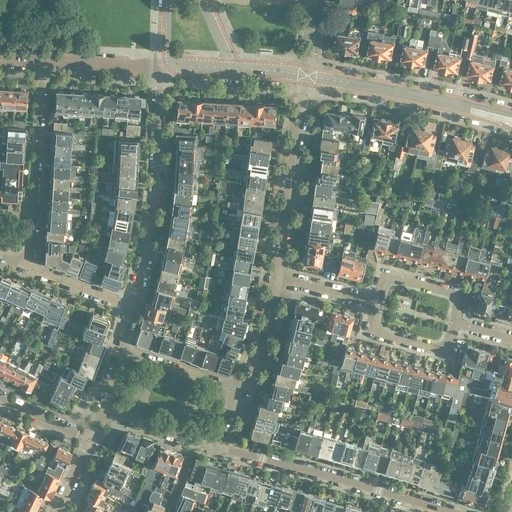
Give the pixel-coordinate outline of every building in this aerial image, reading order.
[(477,0),(477,3),(476,7),(487,9),(488,5),(489,0),(477,0)] [(501,0),(489,0),(488,5),(487,9),(498,12),(501,0)] [(511,0),(501,0),(498,12),(498,13),(509,16),(511,0)] [(395,43),(396,37),(397,38),(398,35),(400,35),(402,24),(396,23),(394,34),(391,36),(384,35),(383,40),(379,58),(379,60),(385,61),(385,59),(387,59),(387,58),(392,59),(392,57),(393,57),(395,43)] [(410,25),(403,24),(401,35),(407,36),(410,25)] [(437,31),(431,29),(430,36),(428,46),(434,48),(437,31)] [(338,33),(336,33),(334,49),(338,49),(338,51),(345,52),(348,35),(349,32),(343,31),(342,33),(338,33)] [(379,58),(383,40),(384,35),(384,33),(369,31),(367,38),(369,39),(367,52),(368,52),(367,54),(372,55),(371,57),(373,57),(373,59),(379,60),(379,58)] [(348,35),(345,52),(354,54),(354,52),(358,53),(359,50),(362,37),(356,36),(356,33),(349,32),(348,35)] [(467,55),(466,57),(470,58),(468,66),(469,66),(467,75),(471,76),(471,78),(479,79),(483,61),(484,57),(477,55),(474,54),(478,35),(472,34),(471,39),(468,50),(467,55)] [(436,36),(434,48),(438,49),(438,51),(437,51),(435,59),(436,59),(434,68),(438,69),(438,70),(440,71),(439,72),(445,73),(446,72),(450,54),(450,52),(451,47),(447,41),(442,40),(442,38),(436,36)] [(465,37),(461,54),(467,55),(468,50),(471,39),(465,37)] [(403,44),(400,58),(401,58),(401,61),(405,61),(405,63),(412,64),(416,45),(410,44),(409,45),(403,44)] [(416,45),(412,64),(416,65),(420,67),(421,65),(425,66),(427,57),(429,49),(423,48),(423,46),(416,45)] [(495,58),(501,60),(502,54),(504,48),(497,47),(495,58)] [(446,72),(445,73),(451,74),(451,73),(454,74),(454,72),(458,73),(461,63),(462,57),(461,56),(461,54),(457,53),(456,53),(450,52),(450,54),(446,72)] [(501,60),(500,63),(507,65),(509,56),(502,54),(501,60)] [(483,61),(479,79),(487,81),(487,80),(491,81),(494,72),(496,65),(495,64),(496,61),(492,60),(491,58),(484,56),(484,57),(483,61)] [(511,68),(503,66),(502,74),(500,83),(504,84),(504,86),(511,88),(511,84),(511,68)] [(8,90),(2,89),(1,108),(13,109),(14,90),(13,90),(12,89),(9,88),(8,90)] [(14,90),(13,109),(24,109),(26,109),(27,91),(26,91),(25,89),(22,89),(20,91),(14,90)] [(56,92),(55,111),(56,111),(62,111),(62,114),(63,117),(67,118),(67,117),(67,114),(68,93),(63,93),(62,91),(59,91),(58,93),(56,92)] [(67,114),(67,117),(79,118),(79,117),(79,115),(79,112),(81,94),(75,94),(74,92),(71,92),(69,93),(68,93),(67,114)] [(81,94),(79,112),(91,113),(92,94),(92,95),(87,94),(86,93),(83,93),(82,94),(81,94)] [(92,94),(91,113),(103,114),(105,95),(92,94)] [(105,95),(103,114),(115,114),(116,96),(115,96),(114,95),(111,94),(109,96),(105,95)] [(115,115),(115,120),(127,121),(127,116),(128,97),(127,97),(126,95),(123,95),(122,96),(116,96),(115,114),(115,115)] [(127,116),(127,121),(134,121),(134,117),(134,116),(139,116),(141,98),(139,98),(138,96),(135,96),(133,97),(128,97),(127,116)] [(177,107),(177,120),(177,121),(179,121),(179,122),(189,122),(189,120),(190,100),(189,101),(185,100),(184,98),(180,98),(179,100),(178,100),(178,101),(176,102),(176,106),(177,107)] [(190,100),(189,120),(189,122),(201,123),(201,121),(202,101),(197,101),(196,99),(192,98),(191,100),(190,100)] [(202,101),(201,121),(201,123),(213,124),(213,122),(214,102),(210,102),(209,100),(204,100),(203,101),(202,101)] [(214,102),(213,122),(213,124),(221,124),(221,132),(225,133),(225,124),(225,122),(227,103),(222,102),(220,100),(216,100),(215,102),(214,102)] [(227,103),(225,122),(225,133),(229,133),(229,125),(238,125),(238,123),(239,103),(238,103),(237,101),(233,101),(232,103),(227,103)] [(239,103),(238,123),(238,125),(237,135),(242,136),(242,125),(250,126),(250,124),(251,104),(250,104),(249,102),(245,102),(244,104),(239,103)] [(251,104),(250,124),(250,126),(262,126),(262,124),(263,104),(262,104),(262,103),(257,102),(256,104),(251,104)] [(275,125),(276,106),(275,105),(273,104),(269,103),(268,105),(264,105),(264,104),(263,104),(262,124),(262,126),(274,127),(275,125)] [(325,128),(325,129),(331,130),(331,133),(322,132),(321,138),(335,140),(336,131),(339,114),(326,112),(325,119),(324,119),(324,120),(323,120),(322,126),(323,126),(323,127),(325,128)] [(350,132),(352,116),(339,114),(338,121),(336,131),(341,132),(341,131),(350,132)] [(365,116),(352,114),(350,132),(362,134),(363,132),(365,119),(365,116)] [(367,131),(362,151),(368,152),(369,145),(380,147),(381,143),(386,121),(378,119),(374,118),(373,121),(372,120),(372,122),(369,122),(367,131)] [(382,139),(381,143),(388,144),(387,148),(388,149),(390,150),(392,151),(394,150),(395,150),(397,139),(395,139),(398,126),(398,125),(398,123),(394,122),(386,121),(382,139)] [(55,125),(55,131),(66,132),(67,126),(67,123),(57,122),(55,122),(55,125)] [(126,131),(126,135),(126,136),(138,136),(139,125),(137,125),(126,124),(126,131)] [(0,137),(7,138),(24,139),(25,134),(26,133),(27,130),(25,129),(25,128),(23,128),(23,127),(12,127),(8,127),(7,135),(0,134),(0,137)] [(400,145),(394,168),(398,169),(399,165),(401,165),(404,149),(417,152),(422,131),(420,130),(419,128),(416,128),(416,129),(413,128),(413,130),(409,130),(408,132),(407,131),(404,145),(404,146),(400,145)] [(422,131),(417,152),(428,155),(425,167),(433,169),(434,167),(438,149),(439,147),(433,146),(434,144),(433,143),(435,136),(431,135),(431,133),(429,132),(429,131),(426,130),(424,131),(422,131)] [(53,137),(52,140),(54,141),(54,142),(71,143),(77,144),(78,144),(78,138),(84,138),(84,133),(73,132),(72,132),(66,132),(55,131),(54,136),(53,137)] [(176,146),(195,147),(195,135),(179,134),(179,135),(177,135),(176,140),(174,141),(174,145),(176,146)] [(249,149),(269,152),(270,147),(271,147),(272,142),(270,142),(270,140),(268,140),(254,137),(253,144),(250,143),(250,144),(238,143),(238,147),(249,149)] [(438,149),(434,167),(440,169),(443,158),(456,161),(456,158),(461,140),(459,139),(458,137),(455,137),(454,138),(452,137),(451,139),(447,139),(445,146),(444,146),(444,148),(443,150),(438,149)] [(24,140),(24,139),(7,138),(7,139),(0,138),(0,144),(2,145),(2,149),(24,150),(24,145),(26,144),(26,141),(24,140)] [(114,140),(113,147),(113,152),(118,152),(121,152),(138,153),(138,148),(139,148),(140,143),(138,143),(138,141),(136,141),(136,139),(126,139),(121,138),(121,140),(114,140)] [(321,138),(320,149),(337,151),(338,141),(335,140),(321,138)] [(456,158),(456,161),(468,165),(467,171),(474,173),(476,161),(471,159),(473,153),(472,153),(474,145),(470,144),(470,142),(468,141),(467,140),(464,139),(463,140),(461,140),(456,158)] [(52,148),(52,151),(53,152),(53,153),(71,154),(71,148),(85,149),(85,144),(78,144),(77,144),(71,143),(54,142),(53,147),(52,148)] [(194,159),(195,153),(195,147),(176,146),(176,151),(175,152),(175,156),(176,157),(176,158),(194,159)] [(481,164),(480,167),(487,169),(494,171),(495,167),(500,149),(498,149),(497,147),(494,146),(492,147),(491,147),(490,150),(486,148),(484,156),(483,156),(481,164)] [(500,149),(495,167),(494,171),(503,173),(503,170),(510,171),(510,170),(511,164),(510,163),(511,157),(511,155),(508,154),(509,151),(507,151),(506,149),(503,148),(502,150),(500,149)] [(24,150),(2,149),(2,159),(23,160),(23,156),(25,155),(25,152),(24,151),(24,150)] [(231,158),(248,161),(267,164),(268,158),(269,158),(270,154),(269,153),(269,152),(249,149),(252,150),(251,155),(249,155),(245,155),(245,156),(232,154),(231,158)] [(320,149),(319,155),(319,156),(319,157),(320,156),(322,157),(321,160),(338,163),(339,159),(336,158),(337,151),(320,149)] [(113,152),(113,163),(117,163),(137,164),(137,159),(139,159),(139,154),(138,154),(138,153),(121,152),(118,152),(113,152)] [(51,159),(51,161),(52,163),(52,164),(70,165),(70,159),(83,160),(84,155),(71,154),(53,153),(53,158),(51,159)] [(194,159),(176,158),(175,162),(175,163),(175,167),(175,168),(175,169),(194,170),(194,159)] [(246,171),(246,172),(265,175),(266,173),(267,174),(268,169),(266,169),(267,164),(248,161),(231,158),(231,162),(243,164),(243,165),(247,165),(247,166),(250,166),(249,172),(246,171)] [(0,199),(1,199),(1,200),(17,200),(21,200),(21,201),(21,196),(24,196),(24,188),(21,187),(23,160),(2,159),(0,159),(0,199)] [(321,160),(320,171),(337,173),(338,163),(321,160)] [(113,163),(112,173),(117,173),(119,174),(136,175),(137,170),(138,170),(138,165),(137,165),(137,164),(117,163),(113,163)] [(50,169),(50,173),(51,174),(51,175),(73,176),(74,176),(75,165),(70,165),(52,164),(52,169),(50,169)] [(193,181),(194,170),(175,169),(175,170),(174,174),(175,175),(174,180),(193,181)] [(243,176),(245,177),(244,183),(264,186),(264,185),(265,185),(266,181),(265,180),(265,175),(246,172),(232,170),(232,173),(243,175),(243,176)] [(317,176),(316,182),(332,184),(333,178),(336,178),(337,173),(320,171),(319,175),(318,175),(317,174),(316,174),(316,175),(317,176)] [(116,180),(116,184),(136,186),(136,181),(137,181),(138,176),(136,176),(136,175),(119,174),(117,173),(116,179),(116,180)] [(49,180),(49,184),(50,185),(50,186),(68,187),(69,187),(69,180),(82,181),(82,177),(73,176),(51,175),(51,180),(49,180)] [(347,175),(346,186),(353,187),(355,176),(347,175)] [(193,181),(174,180),(174,181),(174,185),(174,186),(174,191),(192,193),(193,181)] [(315,182),(314,193),(333,195),(335,195),(335,196),(344,197),(345,192),(335,190),(335,191),(331,190),(332,185),(332,184),(316,182),(315,182)] [(112,183),(111,195),(115,195),(135,197),(135,196),(136,196),(137,191),(135,191),(136,186),(116,184),(112,183)] [(244,197),(244,198),(262,201),(263,196),(264,195),(265,192),(263,190),(263,188),(246,185),(245,193),(234,192),(234,196),(244,197)] [(49,192),(49,195),(50,196),(50,197),(68,198),(68,191),(81,192),(81,188),(69,187),(68,187),(50,186),(50,191),(49,192)] [(360,197),(367,198),(369,188),(362,186),(360,197)] [(434,199),(436,191),(429,189),(428,191),(427,196),(427,197),(434,199)] [(378,190),(376,201),(382,202),(385,191),(378,190)] [(192,193),(174,191),(174,195),(173,196),(172,200),(173,201),(173,202),(191,204),(192,198),(192,193)] [(314,199),(313,205),(336,208),(337,202),(334,202),(335,196),(335,195),(333,195),(314,193),(313,193),(315,193),(315,194),(313,195),(313,198),(314,199)] [(445,202),(447,196),(439,194),(437,200),(445,202)] [(111,195),(110,205),(115,205),(133,208),(133,207),(135,207),(135,202),(134,202),(135,197),(115,195),(111,195)] [(445,202),(445,203),(457,206),(458,199),(447,196),(445,202)] [(50,207),(49,208),(67,209),(68,202),(68,198),(50,197),(50,202),(48,203),(48,206),(50,207)] [(491,206),(490,214),(503,218),(508,198),(501,197),(499,204),(491,206)] [(225,206),(242,209),(260,212),(261,208),(263,206),(263,203),(262,201),(244,198),(243,204),(226,201),(225,206)] [(432,204),(431,207),(443,210),(445,203),(433,200),(432,204)] [(191,208),(191,204),(173,202),(173,203),(172,204),(172,207),(172,208),(172,213),(190,216),(191,208)] [(110,205),(109,215),(111,215),(113,216),(122,217),(132,219),(133,208),(115,205),(110,205)] [(311,215),(311,217),(331,219),(332,213),(335,214),(336,208),(313,205),(312,210),(311,211),(310,214),(311,215)] [(379,206),(375,223),(379,224),(384,207),(379,206)] [(49,217),(49,219),(67,220),(67,212),(83,214),(84,210),(67,209),(49,208),(49,213),(48,213),(48,216),(49,217)] [(240,221),(258,224),(259,219),(261,218),(261,215),(260,213),(260,212),(242,209),(241,216),(229,214),(228,219),(240,221)] [(489,214),(479,212),(478,219),(487,221),(489,214)] [(189,221),(190,216),(172,213),(171,217),(170,218),(170,221),(170,222),(170,224),(188,227),(189,221)] [(375,214),(365,213),(363,223),(374,224),(375,214)] [(109,219),(108,225),(112,226),(119,227),(130,230),(131,224),(132,219),(122,217),(113,216),(111,215),(109,215),(109,219)] [(500,217),(490,215),(488,225),(498,228),(500,217)] [(310,223),(309,228),(329,231),(331,219),(311,217),(311,218),(309,219),(309,222),(310,223)] [(511,220),(511,219),(503,218),(501,228),(509,231),(511,220)] [(48,229),(48,230),(64,231),(66,231),(67,220),(49,219),(48,223),(47,224),(47,227),(48,229)] [(238,232),(238,233),(256,236),(257,231),(259,230),(260,227),(258,225),(258,224),(240,221),(239,228),(229,226),(228,231),(234,232),(238,232)] [(363,224),(353,222),(352,228),(361,231),(363,224)] [(389,235),(384,252),(389,253),(390,255),(393,256),(395,254),(400,238),(393,236),(395,231),(394,231),(396,224),(392,223),(389,235)] [(170,224),(169,225),(169,228),(169,229),(168,234),(186,238),(188,227),(170,224)] [(95,228),(94,232),(110,236),(109,236),(128,240),(130,230),(119,227),(112,226),(111,232),(95,228)] [(307,240),(325,242),(327,243),(332,243),(333,237),(336,238),(348,240),(349,235),(342,233),(337,232),(329,231),(309,228),(308,234),(307,235),(307,238),(307,239),(307,240)] [(411,241),(406,257),(411,259),(412,261),(415,261),(417,260),(417,261),(422,244),(415,242),(416,237),(418,229),(414,228),(413,233),(411,241)] [(46,235),(46,240),(63,241),(64,231),(48,230),(47,234),(46,235)] [(400,238),(395,254),(400,256),(401,258),(404,258),(406,257),(411,241),(413,233),(402,230),(400,238)] [(422,244),(417,261),(423,262),(423,263),(426,264),(427,263),(428,263),(433,246),(427,245),(430,232),(425,230),(422,244)] [(237,244),(255,247),(255,242),(257,241),(258,238),(256,236),(238,233),(234,232),(233,240),(229,239),(229,243),(233,243),(237,244)] [(377,232),(375,239),(373,249),(378,250),(379,252),(382,253),(384,251),(384,252),(389,235),(377,232)] [(186,238),(168,234),(167,239),(166,240),(166,243),(166,244),(166,246),(184,249),(186,238)] [(109,236),(108,246),(125,252),(127,241),(128,240),(109,236)] [(433,246),(428,263),(434,265),(434,266),(437,267),(438,266),(440,267),(444,249),(438,248),(440,237),(436,236),(433,247),(433,246)] [(46,240),(46,245),(47,246),(46,250),(62,252),(63,241),(46,240)] [(306,251),(306,252),(323,254),(324,248),(332,250),(332,243),(327,243),(325,242),(307,240),(306,245),(305,246),(304,249),(306,251)] [(495,240),(492,252),(498,254),(501,242),(495,240)] [(444,249),(440,267),(445,268),(445,269),(448,270),(450,269),(451,270),(455,252),(457,244),(446,242),(444,249)] [(455,252),(451,270),(456,271),(456,272),(460,273),(461,272),(462,272),(466,255),(460,254),(463,243),(459,242),(456,252),(455,252)] [(231,255),(235,256),(253,259),(254,258),(255,255),(254,253),(255,247),(237,244),(233,244),(231,255)] [(466,255),(462,272),(467,274),(468,275),(471,276),(472,275),(473,275),(478,258),(480,248),(469,245),(466,255)] [(97,251),(96,254),(98,255),(101,256),(103,257),(124,264),(121,263),(123,258),(125,258),(126,255),(124,254),(125,253),(125,252),(108,246),(107,246),(105,253),(100,251),(99,251),(97,251)] [(184,249),(166,246),(165,247),(164,250),(165,251),(164,257),(182,260),(189,262),(190,258),(183,256),(184,249)] [(344,246),(337,273),(343,275),(343,276),(346,277),(348,276),(349,276),(353,259),(346,257),(347,252),(346,251),(348,246),(344,246)] [(478,258),(473,275),(478,277),(479,278),(482,279),(483,278),(484,278),(486,271),(487,271),(487,270),(489,263),(490,261),(483,260),(486,250),(480,248),(478,258)] [(45,253),(45,256),(46,257),(46,263),(59,268),(59,267),(66,270),(69,261),(62,259),(62,252),(46,250),(46,251),(46,252),(45,253)] [(323,254),(306,252),(305,257),(303,258),(303,261),(304,262),(304,264),(321,266),(326,267),(325,270),(336,273),(338,262),(339,262),(339,259),(340,257),(334,256),(333,257),(327,257),(328,255),(323,254)] [(69,261),(66,270),(67,270),(66,271),(77,275),(79,269),(82,260),(72,255),(69,261)] [(353,259),(349,276),(354,277),(355,279),(358,280),(359,279),(361,279),(366,258),(359,256),(358,256),(354,255),(353,259)] [(235,256),(233,268),(250,271),(251,266),(252,266),(253,265),(254,263),(253,262),(252,261),(253,259),(235,256)] [(102,258),(101,262),(106,264),(109,265),(106,273),(121,278),(123,271),(122,270),(124,264),(103,257),(102,258)] [(161,266),(161,267),(179,272),(180,271),(177,271),(178,265),(181,266),(181,264),(186,266),(186,267),(193,268),(194,264),(189,262),(182,260),(164,257),(163,261),(162,262),(161,265),(161,266)] [(92,262),(84,259),(81,270),(79,275),(81,275),(81,276),(84,277),(85,277),(91,279),(93,273),(95,273),(99,262),(93,259),(92,262)] [(489,263),(487,270),(498,272),(499,266),(497,265),(489,263)] [(159,277),(159,278),(174,283),(176,276),(178,277),(179,272),(161,267),(160,272),(159,273),(159,276),(159,277)] [(233,268),(231,280),(248,283),(249,277),(250,277),(252,276),(252,275),(251,274),(250,273),(250,271),(233,268)] [(477,307),(474,308),(477,313),(480,312),(481,312),(482,314),(485,315),(487,313),(489,314),(492,301),(494,297),(494,293),(489,292),(491,284),(487,283),(490,272),(497,274),(498,272),(487,270),(487,271),(486,271),(484,278),(483,282),(481,290),(480,293),(477,307)] [(93,280),(93,281),(100,283),(115,289),(116,289),(119,288),(122,279),(121,278),(106,273),(104,272),(102,277),(99,277),(95,275),(93,280)] [(1,277),(0,279),(0,293),(4,296),(11,281),(10,280),(10,279),(7,278),(6,279),(1,277)] [(157,284),(156,289),(172,293),(174,294),(186,297),(187,292),(175,289),(175,288),(173,288),(174,283),(159,278),(158,279),(158,280),(157,282),(157,284)] [(224,292),(229,292),(246,295),(247,290),(249,289),(249,286),(248,285),(248,283),(231,280),(229,289),(225,288),(224,292)] [(11,281),(4,296),(2,300),(12,304),(14,300),(21,285),(20,285),(20,283),(17,282),(15,283),(11,281)] [(21,285),(14,300),(9,311),(13,312),(16,305),(22,308),(23,304),(31,288),(27,286),(25,287),(21,285)] [(31,288),(23,304),(24,305),(22,308),(32,312),(34,307),(40,293),(36,291),(36,289),(33,288),(32,289),(31,288)] [(155,295),(153,300),(171,305),(173,299),(170,299),(172,293),(156,289),(156,290),(155,291),(154,294),(155,295)] [(229,292),(226,304),(245,307),(246,303),(245,301),(246,295),(229,292)] [(45,294),(40,293),(34,307),(32,311),(43,316),(50,297),(49,296),(49,295),(46,294),(45,294)] [(52,298),(50,297),(42,317),(58,323),(66,303),(57,299),(56,298),(53,296),(52,298)] [(184,296),(181,308),(171,305),(153,300),(152,304),(166,308),(166,309),(187,316),(191,317),(196,319),(200,301),(191,298),(184,296)] [(411,306),(411,299),(404,299),(404,297),(397,297),(396,306),(411,306)] [(295,310),(294,314),(313,319),(315,319),(323,321),(328,322),(330,311),(326,310),(327,309),(317,306),(317,305),(312,304),(312,305),(306,304),(306,303),(301,301),(301,302),(300,302),(299,301),(296,303),(297,304),(296,305),(295,305),(294,310),(295,310)] [(492,301),(489,314),(507,318),(511,319),(511,306),(510,306),(492,301)] [(146,310),(145,315),(162,320),(166,308),(152,304),(148,303),(147,304),(146,304),(145,309),(146,310)] [(64,313),(63,316),(69,318),(70,315),(72,310),(71,310),(73,306),(68,304),(66,308),(64,313)] [(226,304),(224,315),(242,319),(243,313),(244,313),(245,307),(226,304)] [(197,319),(214,325),(215,325),(226,329),(243,335),(244,331),(247,320),(242,319),(224,315),(217,314),(199,311),(197,319)] [(330,311),(328,322),(326,328),(333,330),(330,340),(335,341),(337,331),(342,314),(337,313),(336,311),(333,311),(332,312),(330,311)] [(90,326),(106,332),(110,323),(108,318),(99,315),(98,314),(96,313),(95,314),(93,313),(88,325),(90,326)] [(140,327),(141,327),(136,341),(137,343),(156,350),(162,333),(156,331),(160,320),(144,314),(140,327)] [(292,325),(292,326),(311,330),(310,330),(313,319),(294,314),(293,319),(291,319),(290,324),(292,325)] [(342,314),(337,331),(344,333),(342,343),(346,344),(349,334),(353,318),(348,316),(347,314),(344,314),(343,315),(342,314)] [(69,318),(63,316),(59,327),(66,330),(70,319),(69,318)] [(90,326),(86,337),(102,343),(104,337),(105,336),(106,334),(106,333),(106,332),(90,326)] [(290,332),(289,337),(308,342),(311,330),(292,326),(291,326),(292,326),(292,327),(290,327),(289,331),(290,332)] [(58,329),(53,327),(46,345),(52,347),(58,329)] [(67,331),(60,329),(58,335),(65,337),(67,331)] [(226,329),(222,341),(231,344),(239,347),(241,342),(243,341),(243,338),(243,337),(243,335),(226,329)] [(162,333),(156,350),(157,351),(157,350),(164,352),(164,353),(168,354),(174,337),(162,333)] [(88,344),(86,350),(101,356),(102,354),(103,354),(104,352),(103,351),(106,344),(102,343),(86,337),(84,336),(82,341),(88,344)] [(185,340),(179,358),(180,357),(183,358),(183,359),(185,360),(186,359),(190,360),(190,361),(196,344),(197,340),(187,336),(185,340)] [(174,337),(168,354),(173,356),(173,355),(179,358),(185,340),(184,341),(174,337)] [(287,348),(286,349),(305,353),(308,342),(289,337),(288,342),(286,343),(285,346),(287,348)] [(218,352),(212,369),(216,370),(226,374),(229,372),(235,358),(237,357),(237,355),(237,353),(239,347),(225,342),(221,355),(217,353),(218,352)] [(39,349),(29,344),(27,348),(38,353),(39,349)] [(196,344),(190,361),(197,364),(201,365),(206,348),(196,345),(196,344)] [(465,351),(459,372),(460,373),(468,375),(470,376),(478,348),(467,345),(466,351),(465,351)] [(82,361),(97,367),(98,365),(99,365),(100,363),(99,362),(101,356),(86,350),(78,347),(76,352),(77,353),(76,358),(82,361)] [(206,348),(201,365),(205,367),(212,369),(218,352),(206,348)] [(345,349),(341,365),(339,370),(347,372),(344,381),(348,383),(351,373),(352,368),(356,351),(352,350),(351,349),(348,348),(346,349),(345,349)] [(488,351),(478,348),(470,376),(475,377),(481,379),(486,361),(488,351)] [(305,353),(286,349),(286,350),(284,351),(283,354),(285,355),(283,360),(282,360),(300,365),(306,366),(307,362),(302,361),(304,353),(305,354),(305,353)] [(59,353),(53,350),(49,357),(56,361),(59,353)] [(356,351),(352,368),(358,370),(357,377),(358,377),(357,382),(360,383),(363,371),(368,354),(363,353),(362,351),(359,351),(358,352),(356,351)] [(368,354),(363,371),(374,374),(379,357),(374,356),(373,354),(371,354),(369,355),(368,354)] [(374,374),(373,378),(380,380),(379,384),(383,386),(384,382),(386,377),(390,360),(386,359),(385,357),(382,356),(380,358),(379,357),(374,374)] [(496,370),(501,371),(511,374),(511,359),(500,356),(496,370)] [(280,367),(279,372),(296,376),(297,376),(300,365),(282,360),(282,361),(280,362),(279,365),(280,367)] [(391,361),(390,360),(386,377),(384,382),(395,385),(401,363),(396,362),(396,360),(393,360),(391,361)] [(7,361),(0,375),(0,376),(10,381),(17,366),(7,361)] [(17,366),(10,381),(12,382),(13,383),(14,384),(15,384),(20,386),(27,372),(28,371),(32,363),(28,361),(26,365),(24,369),(17,366)] [(72,369),(87,376),(93,378),(94,376),(95,376),(96,374),(95,373),(97,367),(82,361),(78,371),(72,369)] [(401,363),(395,385),(394,388),(406,391),(408,383),(412,366),(408,365),(407,363),(404,362),(402,364),(401,363)] [(27,372),(20,386),(20,387),(31,392),(33,387),(38,377),(43,366),(39,364),(33,375),(27,372)] [(408,383),(406,391),(417,393),(424,369),(419,367),(418,366),(415,365),(413,367),(412,366),(408,383)] [(70,373),(67,379),(76,384),(82,387),(83,385),(84,384),(85,383),(85,381),(87,376),(72,369),(66,366),(64,370),(70,373)] [(425,369),(424,369),(417,393),(428,396),(428,395),(435,372),(430,370),(429,369),(426,368),(425,369)] [(484,379),(490,381),(511,387),(511,374),(501,371),(487,368),(484,379)] [(273,382),(273,383),(290,387),(293,388),(296,376),(279,372),(278,371),(278,373),(276,373),(275,377),(276,378),(275,383),(273,382)] [(435,372),(428,395),(436,397),(435,401),(439,402),(440,396),(441,392),(446,375),(441,374),(440,372),(437,371),(436,372),(435,372)] [(455,421),(463,390),(468,375),(460,373),(447,419),(455,421)] [(441,392),(440,396),(448,398),(447,403),(450,404),(453,395),(458,378),(457,378),(452,377),(452,375),(449,374),(447,375),(446,375),(441,392)] [(49,384),(49,385),(71,394),(73,389),(74,389),(75,387),(75,386),(76,384),(67,379),(60,376),(57,382),(51,379),(41,375),(39,379),(49,384)] [(470,376),(468,375),(463,390),(488,398),(489,395),(491,392),(484,390),(472,387),(475,377),(470,376)] [(35,383),(48,388),(53,391),(49,400),(51,401),(51,402),(53,403),(54,402),(62,406),(66,405),(71,394),(49,385),(37,379),(35,383)] [(486,386),(484,390),(491,392),(489,395),(493,396),(508,400),(511,401),(511,387),(490,381),(488,387),(486,386)] [(267,394),(284,398),(287,399),(290,387),(273,383),(273,384),(271,385),(270,388),(271,389),(270,394),(267,393),(267,394)] [(464,391),(460,403),(469,406),(472,393),(464,391)] [(265,400),(264,406),(279,409),(281,410),(290,412),(291,408),(282,405),(284,398),(267,394),(267,395),(265,396),(264,399),(265,400)] [(488,398),(485,411),(508,417),(509,412),(510,412),(511,410),(511,407),(511,406),(511,404),(508,404),(488,398)] [(366,402),(356,399),(355,400),(354,405),(365,408),(366,404),(366,402)] [(344,404),(337,402),(335,409),(334,410),(342,413),(344,404)] [(258,416),(276,420),(282,422),(283,417),(277,416),(279,409),(264,406),(261,405),(261,406),(259,408),(258,410),(259,412),(258,416)] [(389,408),(379,405),(377,411),(388,414),(389,408)] [(353,418),(363,421),(367,410),(356,407),(353,418)] [(400,411),(390,408),(388,414),(398,416),(400,411)] [(410,411),(403,409),(401,416),(408,418),(410,411)] [(389,414),(378,411),(376,419),(387,422),(389,414)] [(482,423),(504,430),(505,428),(506,427),(507,426),(507,424),(506,423),(508,417),(485,411),(484,415),(486,416),(484,423),(482,423)] [(256,415),(253,426),(272,431),(277,432),(280,422),(276,421),(276,420),(258,416),(256,415)] [(401,418),(390,415),(388,422),(399,425),(401,418)] [(416,415),(416,416),(414,421),(422,423),(423,417),(416,415)] [(410,420),(401,418),(400,425),(410,427),(412,420),(410,420)] [(315,420),(310,419),(307,432),(299,430),(297,437),(296,440),(295,445),(294,447),(296,447),(297,449),(299,450),(301,449),(306,450),(312,433),(315,420)] [(11,440),(17,429),(2,422),(0,421),(0,441),(8,446),(10,443),(11,440)] [(414,421),(413,421),(411,428),(421,431),(423,423),(422,423),(414,421)] [(483,428),(481,436),(501,442),(502,440),(503,439),(504,438),(504,436),(503,435),(504,430),(482,423),(480,427),(483,428)] [(434,427),(424,424),(422,432),(433,434),(434,427)] [(272,431),(253,426),(252,426),(252,427),(253,427),(252,429),(251,430),(250,434),(251,434),(250,435),(252,438),(253,438),(254,440),(259,441),(261,440),(265,441),(265,442),(269,444),(270,443),(294,448),(294,447),(296,440),(297,437),(277,432),(272,431)] [(452,430),(441,427),(439,433),(451,436),(452,430)] [(11,440),(10,443),(21,448),(24,440),(28,434),(17,428),(17,429),(11,440)] [(323,436),(317,453),(318,453),(319,455),(322,456),(323,455),(328,456),(334,439),(330,438),(331,434),(324,432),(323,436)] [(115,453),(112,459),(122,464),(126,455),(129,456),(131,452),(136,443),(137,440),(139,436),(134,434),(134,435),(128,433),(125,434),(123,437),(121,440),(120,443),(119,446),(115,453)] [(312,433),(306,450),(307,450),(308,452),(311,453),(312,452),(317,453),(323,436),(312,433)] [(24,440),(21,448),(28,451),(30,447),(38,450),(39,447),(45,450),(48,444),(27,434),(28,434),(24,440)] [(355,445),(350,462),(352,463),(352,465),(355,465),(356,464),(361,466),(367,448),(370,437),(366,436),(362,447),(355,445)] [(471,446),(475,447),(498,454),(499,448),(501,448),(501,446),(501,444),(501,443),(501,442),(481,436),(479,444),(476,443),(472,441),(471,446)] [(140,446),(139,445),(134,456),(148,461),(152,451),(153,446),(151,446),(153,441),(154,440),(142,437),(143,437),(141,440),(140,446)] [(334,439),(328,456),(329,456),(330,458),(333,459),(334,458),(339,459),(345,442),(334,439)] [(450,440),(446,451),(452,453),(454,448),(453,448),(455,442),(450,440)] [(367,448),(361,466),(363,466),(364,468),(366,469),(368,468),(372,469),(377,452),(380,445),(369,441),(367,448)] [(345,442),(339,459),(341,460),(341,461),(344,462),(345,461),(350,462),(355,445),(356,443),(352,442),(352,444),(345,442)] [(377,452),(372,469),(374,470),(375,471),(377,472),(378,471),(380,471),(383,472),(389,455),(390,450),(380,447),(378,452),(377,452)] [(476,453),(474,460),(480,463),(494,467),(495,465),(496,465),(498,463),(497,460),(496,460),(497,458),(496,458),(498,454),(475,447),(474,452),(476,453)] [(58,448),(53,458),(58,460),(54,470),(48,468),(46,472),(60,478),(72,454),(58,448)] [(157,454),(153,463),(152,462),(146,476),(145,480),(151,483),(156,472),(161,474),(163,469),(164,470),(171,452),(170,452),(169,450),(166,449),(165,450),(159,448),(158,454),(157,454)] [(389,455),(383,472),(385,473),(386,474),(388,475),(390,475),(391,475),(394,476),(400,459),(402,453),(390,450),(389,455)] [(171,452),(164,470),(158,486),(170,491),(177,477),(175,476),(183,456),(177,454),(176,452),(174,452),(172,453),(171,452)] [(37,458),(34,466),(39,469),(45,456),(42,455),(40,459),(37,458)] [(400,459),(394,476),(396,476),(397,478),(400,478),(401,478),(402,478),(406,479),(411,462),(400,458),(400,459)] [(411,462),(406,479),(408,480),(408,481),(411,482),(412,481),(417,482),(423,466),(424,461),(413,458),(411,462)] [(112,460),(107,471),(123,478),(126,480),(130,473),(139,477),(141,473),(130,468),(122,464),(112,459),(112,460)] [(195,460),(189,477),(192,478),(195,479),(192,489),(197,490),(201,481),(207,463),(195,460)] [(464,471),(469,473),(490,480),(492,474),(494,473),(495,470),(494,468),(494,467),(480,463),(474,460),(473,460),(470,471),(465,469),(464,471)] [(152,462),(148,461),(148,462),(147,461),(146,465),(144,464),(140,472),(146,476),(152,462)] [(423,466),(417,482),(419,483),(420,484),(422,485),(423,485),(427,486),(426,486),(435,489),(438,477),(440,473),(441,467),(435,465),(431,464),(430,464),(424,462),(423,466)] [(207,463),(201,481),(200,483),(205,484),(205,482),(212,484),(217,467),(217,466),(207,463)] [(227,470),(217,467),(212,484),(211,489),(221,492),(222,487),(223,487),(228,470),(227,470)] [(239,471),(234,470),(233,471),(228,470),(223,487),(233,490),(239,471)] [(107,471),(102,481),(106,483),(124,493),(127,495),(129,496),(132,491),(123,486),(126,480),(123,478),(107,471)] [(233,490),(243,493),(244,493),(249,476),(245,475),(244,473),(239,471),(233,490)] [(469,475),(465,486),(486,492),(487,491),(489,490),(490,487),(488,485),(490,480),(469,473),(464,471),(464,473),(469,475)] [(46,472),(40,482),(55,489),(60,478),(46,472)] [(243,493),(243,496),(240,507),(243,508),(247,497),(254,499),(260,479),(259,479),(259,478),(258,477),(255,476),(253,476),(252,477),(249,476),(244,493),(243,493)] [(438,477),(435,489),(434,490),(440,491),(441,493),(445,494),(446,494),(452,495),(454,494),(456,488),(458,489),(460,484),(449,480),(438,477)] [(96,478),(90,488),(91,489),(106,497),(106,496),(105,496),(108,490),(112,492),(122,497),(124,493),(106,483),(102,481),(96,478)] [(260,479),(254,499),(258,500),(259,497),(265,499),(271,482),(270,482),(270,481),(269,481),(269,480),(266,479),(264,480),(263,480),(260,480),(260,479)] [(157,486),(151,483),(145,480),(136,500),(148,506),(157,486)] [(40,493),(40,494),(43,496),(50,499),(55,489),(40,482),(36,491),(40,493)] [(271,482),(265,499),(264,502),(268,503),(269,500),(276,502),(277,498),(281,485),(280,485),(279,483),(277,482),(275,484),(274,483),(274,484),(271,483),(271,482)] [(460,484),(458,489),(459,489),(457,496),(465,498),(464,500),(473,503),(473,501),(483,504),(485,503),(485,501),(484,499),(486,494),(487,494),(486,492),(465,486),(460,484)] [(277,498),(276,502),(275,503),(286,506),(292,489),(291,488),(290,487),(287,486),(286,487),(281,485),(277,498)] [(148,506),(144,511),(161,511),(170,491),(158,486),(149,506),(148,506)] [(179,499),(175,509),(183,511),(202,511),(208,494),(198,491),(191,488),(184,486),(179,499)] [(29,488),(24,498),(38,506),(43,496),(40,494),(40,493),(29,488)] [(87,497),(86,499),(88,500),(89,501),(94,504),(95,503),(100,506),(106,497),(91,489),(89,493),(88,494),(87,496),(87,497)] [(292,489),(286,506),(284,511),(289,511),(290,507),(297,509),(302,492),(301,490),(298,489),(296,490),(292,489)] [(302,492),(297,509),(295,511),(300,511),(301,511),(305,511),(307,511),(313,495),(312,495),(312,493),(309,493),(307,493),(302,492)] [(313,495),(307,511),(319,511),(324,498),(323,498),(322,497),(320,496),(318,496),(313,495)] [(24,498),(19,508),(26,511),(35,511),(38,506),(24,498)] [(324,498),(319,511),(331,511),(334,503),(333,502),(333,501),(329,500),(329,501),(324,500),(324,498)] [(89,501),(84,510),(86,511),(101,511),(104,508),(100,506),(95,503),(94,504),(89,501)] [(136,511),(139,511),(143,504),(138,501),(133,510),(134,511),(136,511)] [(334,503),(331,511),(343,511),(345,504),(345,506),(340,504),(340,503),(336,501),(336,503),(334,503)]
